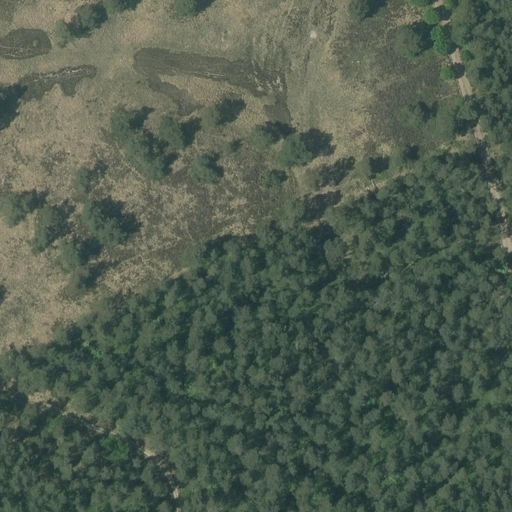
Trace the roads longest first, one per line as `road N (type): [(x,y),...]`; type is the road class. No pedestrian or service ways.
road 1 (track): [(434,0),(511,272)]
road 2 (track): [(176,511),(166,479),(149,459),(0,397)]
